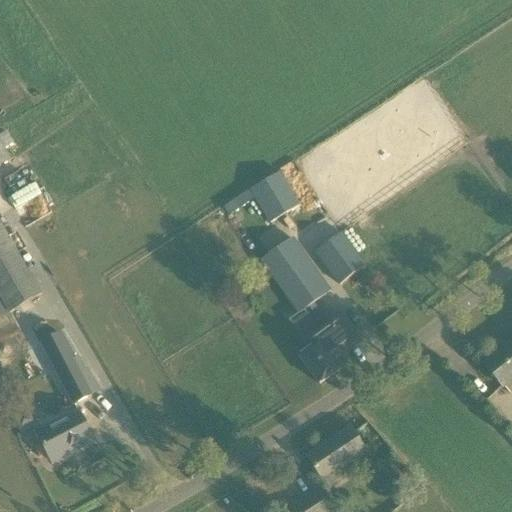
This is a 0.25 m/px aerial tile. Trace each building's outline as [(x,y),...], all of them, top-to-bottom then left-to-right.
[(0,168),(12,161),(0,140),(0,168)] [(280,173),(250,192),(256,202),(260,209),(270,225),(301,207),(285,182),(280,173)] [(0,296),(11,316),(43,298),(0,224),(0,296)] [(340,234),(315,253),(339,286),(365,267),(340,234)] [(310,351),(300,358),(319,385),(341,370),(335,361),(360,343),(339,314),(326,323),(314,306),(331,293),(294,239),(260,262),(298,316),(289,322),(310,351)] [(502,387),(503,386),(510,395),(511,394),(511,343),(485,366),(502,387)] [(72,407),(92,396),(73,359),(72,360),(68,353),(57,359),(51,348),(43,353),(49,364),(52,362),(55,368),(52,370),(72,407)] [(20,435),(35,428),(32,424),(36,422),(29,408),(14,415),(17,419),(13,421),(20,435)] [(52,464),(94,442),(79,414),(37,436),(52,464)] [(364,451),(350,429),(307,458),(326,487),(341,477),(336,470),(364,451)] [(295,511),(333,511),(320,490),(293,508),(295,511)]
